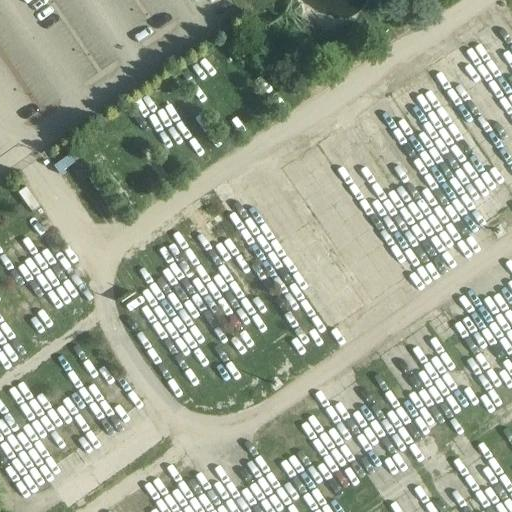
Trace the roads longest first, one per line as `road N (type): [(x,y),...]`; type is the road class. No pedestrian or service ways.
road 1 (unknown): [(244,158),(362,341)]
road 2 (unknown): [(298,122),(414,303)]
road 3 (unknown): [(359,83),(483,253)]
road 4 (unknown): [(390,321),(432,387),(448,394),(511,351)]
road 5 (unknown): [(321,371),(413,511)]
road 6 (unknown): [(321,371),(202,459)]
